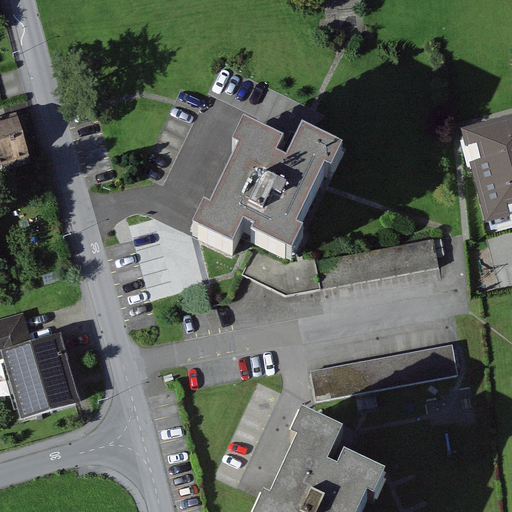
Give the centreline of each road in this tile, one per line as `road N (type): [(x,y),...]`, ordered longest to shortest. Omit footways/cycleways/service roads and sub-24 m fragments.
road 1 (residential): [(140,436),(24,0)]
road 2 (residential): [(0,476),(140,436)]
